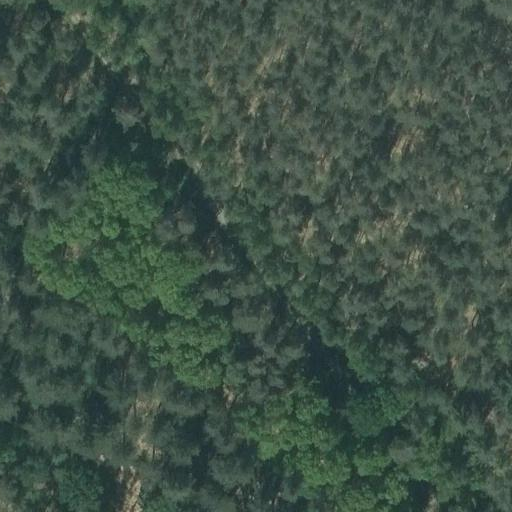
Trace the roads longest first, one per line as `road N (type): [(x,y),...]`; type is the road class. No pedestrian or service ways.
road 1 (track): [(438,511),(56,0)]
road 2 (track): [(251,260),(477,20),(481,0)]
